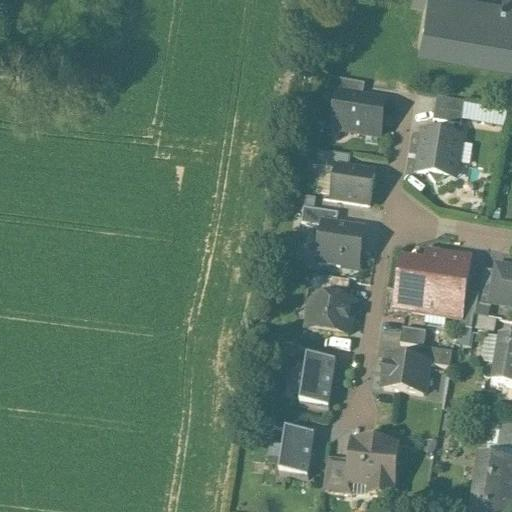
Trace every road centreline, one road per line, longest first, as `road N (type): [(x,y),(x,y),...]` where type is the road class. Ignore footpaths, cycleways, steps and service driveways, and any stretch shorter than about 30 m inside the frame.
road 1 (residential): [(362,410),(389,224)]
road 2 (residential): [(389,224),(409,98)]
road 3 (residential): [(389,224),(511,245)]
